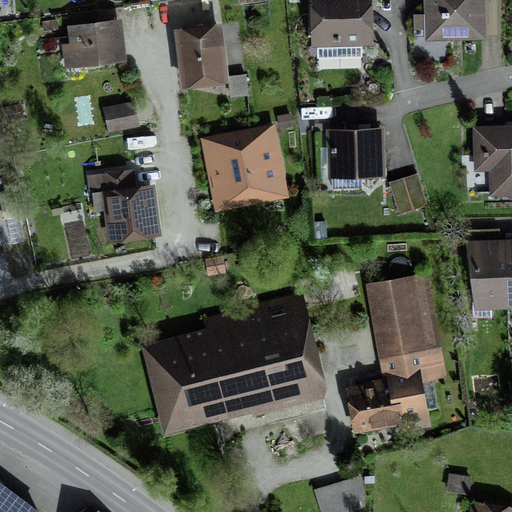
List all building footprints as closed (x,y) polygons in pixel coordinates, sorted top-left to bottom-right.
[(384,0),(320,0),(320,46),(384,47),(384,0)] [(491,0),(431,0),(432,46),(493,45),(491,0)] [(130,22),(74,28),(78,70),(134,64),(130,22)] [(229,25),(187,31),(194,90),(237,84),(229,25)] [(139,108),(108,113),(112,136),(143,131),(139,108)] [(511,128),(479,130),(481,176),(494,175),(496,201),(511,200),(511,128)] [(390,129),(335,130),(336,180),(391,179),(390,129)] [(269,131),(210,142),(221,201),(280,190),(269,131)] [(138,171),(91,178),(94,199),(141,192),(138,171)] [(419,181),(393,188),(399,216),(426,210),(419,181)] [(141,192),(107,197),(114,248),(166,241),(159,190),(141,192)] [(459,233),(448,234),(451,255),(461,254),(459,233)] [(507,313),(505,244),(471,245),(473,314),(507,313)] [(387,359),(428,353),(416,280),(376,287),(387,359)] [(208,336),(150,350),(171,435),(333,395),(310,302),(206,328),(208,336)] [(428,353),(387,359),(391,384),(349,391),(355,427),(437,413),(428,353)] [(471,476),(449,473),(446,492),(468,496),(471,476)] [(0,511),(38,511),(0,483),(0,511)] [(355,484),(319,494),(324,511),(346,511),(362,508),(355,484)]
